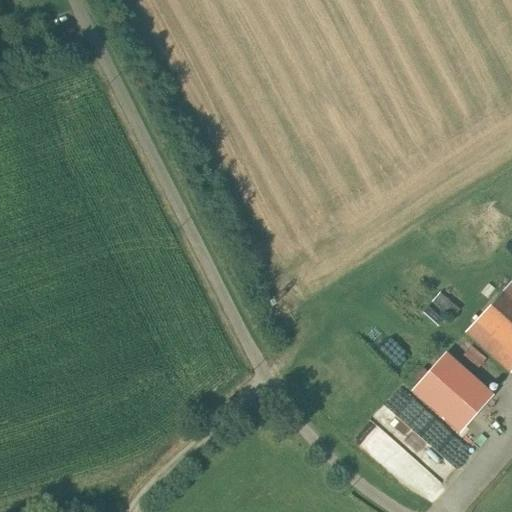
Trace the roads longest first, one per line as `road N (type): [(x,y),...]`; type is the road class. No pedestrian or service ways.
road 1 (unclassified): [(399,511),(319,451),(263,381),(67,0)]
road 2 (track): [(263,381),(131,511)]
